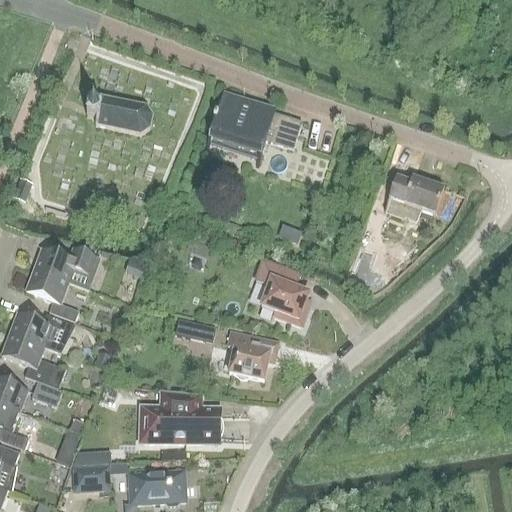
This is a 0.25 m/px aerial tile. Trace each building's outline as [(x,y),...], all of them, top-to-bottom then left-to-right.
[(292,153),(301,126),(273,117),(274,115),(223,99),(217,118),(214,118),(213,122),(215,123),(210,141),(209,141),(205,153),(258,169),(261,157),(265,145),(292,153)] [(149,132),(152,120),(146,110),(101,101),(99,109),(89,106),(88,109),(87,113),(86,116),(86,119),(96,121),(95,129),(140,138),(149,132)] [(435,218),(443,193),(413,182),(411,187),(397,182),(385,216),(403,222),(404,220),(416,225),(420,213),(435,218)] [(21,187),(14,206),(25,210),(32,191),(21,187)] [(359,249),(349,276),(369,301),(388,287),(372,268),(376,256),(359,249)] [(84,294),(96,262),(73,253),(69,263),(41,253),(33,274),(68,288),(84,294)] [(274,316),(272,320),(301,331),(309,310),(304,308),(308,298),(295,293),(300,280),(262,266),(255,285),(268,290),(260,311),(274,316)] [(68,288),(33,274),(25,296),(53,306),(49,317),(74,326),(78,315),(60,309),(68,288)] [(43,327),(17,317),(9,339),(44,352),(60,358),(74,330),(46,319),(43,327)] [(178,323),(175,337),(189,340),(192,326),(178,323)] [(228,376),(263,384),(268,359),(275,361),(278,347),(230,336),(227,350),(234,352),(228,376)] [(44,352),(9,339),(1,360),(28,370),(24,381),(57,393),(65,374),(39,364),(44,352)] [(109,363),(98,359),(94,369),(106,373),(109,363)] [(0,384),(0,408),(19,416),(27,395),(0,384)] [(61,396),(37,387),(31,402),(55,411),(61,396)] [(216,444),(217,418),(202,417),(203,399),(158,395),(158,413),(143,413),(143,414),(147,414),(147,445),(142,444),(142,446),(202,447),(202,444),(216,444)] [(0,432),(4,434),(0,444),(24,454),(28,443),(11,437),(19,416),(0,408),(0,432)] [(67,435),(56,464),(68,469),(79,440),(67,435)] [(19,457),(0,449),(0,492),(7,495),(11,497),(16,471),(13,470),(19,457)] [(100,455),(84,456),(84,469),(101,468),(100,455)] [(75,495),(107,493),(106,473),(74,474),(75,495)] [(145,478),(145,473),(128,474),(130,507),(123,507),(123,508),(163,506),(168,510),(176,510),(180,505),(185,505),(183,475),(145,478)]
